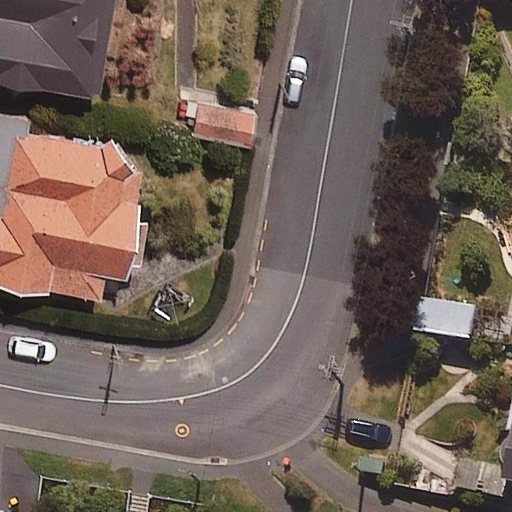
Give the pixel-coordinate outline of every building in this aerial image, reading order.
[(0,0),(0,76),(100,95),(118,0),(0,0)] [(511,0),(486,0),(486,6),(511,9),(511,0)] [(258,111),(199,100),(192,134),(251,146),(258,111)] [(26,132),(29,113),(0,108),(0,282),(100,298),(104,274),(134,279),(146,200),(141,199),(144,180),(126,147),(26,132)] [(477,315),(430,305),(422,341),(469,351),(477,315)] [(511,446),(502,497),(511,499),(511,446)]
